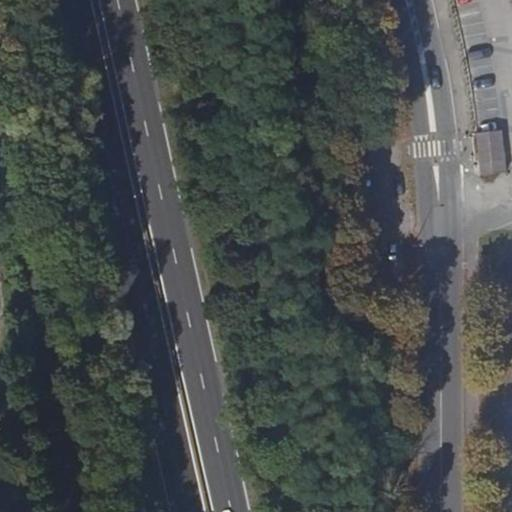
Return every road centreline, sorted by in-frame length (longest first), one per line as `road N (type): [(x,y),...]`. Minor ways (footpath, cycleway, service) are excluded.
road 1 (trunk): [(230,511),(115,0)]
road 2 (trunk): [(74,0),(187,511)]
road 3 (unclassified): [(439,511),(438,205),(429,90),(408,0)]
